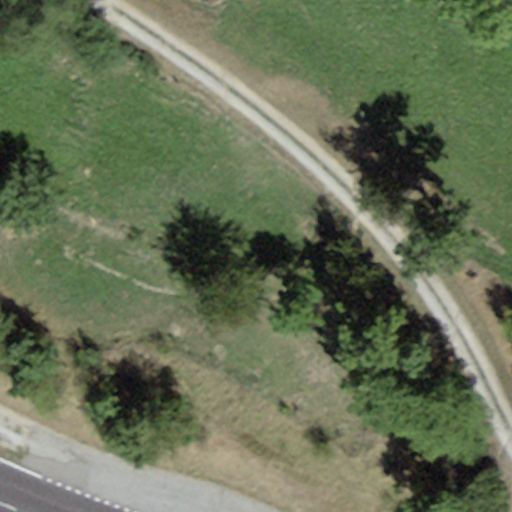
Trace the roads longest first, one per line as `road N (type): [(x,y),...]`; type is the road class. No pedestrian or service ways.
road 1 (track): [(511,434),(417,265),(358,198),(289,133),(106,0)]
road 2 (track): [(165,511),(0,422)]
